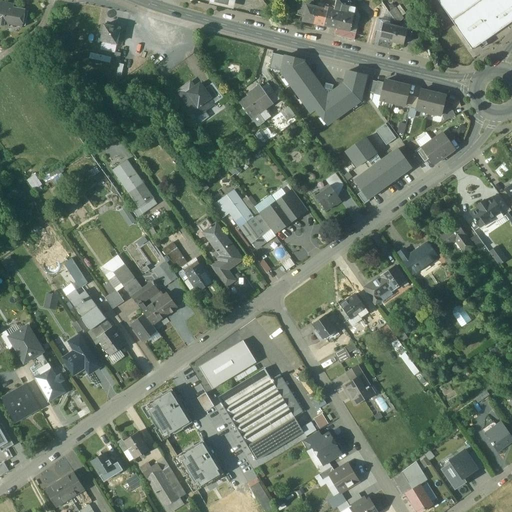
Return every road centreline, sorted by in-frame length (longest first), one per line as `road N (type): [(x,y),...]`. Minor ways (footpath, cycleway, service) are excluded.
road 1 (tertiary): [(474,85),(137,0)]
road 2 (residential): [(271,296),(0,490)]
road 3 (residential): [(488,115),(454,163),(271,296)]
road 4 (residential): [(271,296),(404,511)]
